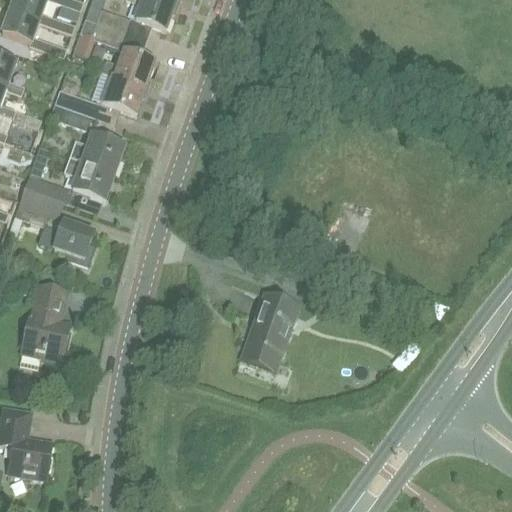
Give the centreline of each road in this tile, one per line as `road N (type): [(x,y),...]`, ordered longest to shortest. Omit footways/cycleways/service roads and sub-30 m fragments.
road 1 (unclassified): [(109,511),(117,400),(135,317),(238,0)]
road 2 (primary): [(415,405),(341,511)]
